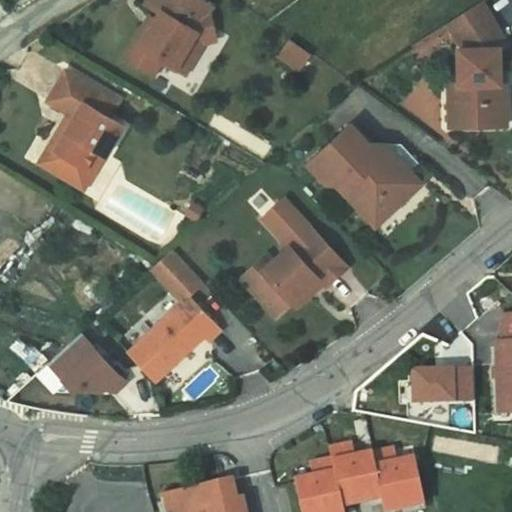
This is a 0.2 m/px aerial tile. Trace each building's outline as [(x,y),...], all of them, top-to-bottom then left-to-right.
[(212,6),(201,0),(148,0),(147,3),(162,11),(156,20),(150,30),(144,27),(126,57),(154,73),(163,59),(177,67),(198,33),(213,28),(209,12),(212,6)] [(486,126),(486,102),(506,101),(505,83),(501,83),(499,49),(508,44),(482,2),(447,24),(463,49),(459,49),(460,84),(461,102),(450,102),(450,127),(486,126)] [(150,17),(144,27),(150,30),(156,20),(150,17)] [(216,39),(213,28),(198,33),(177,67),(186,73),(205,42),(216,39)] [(310,54),(290,40),(279,56),(299,70),(310,54)] [(87,168),(97,150),(105,154),(107,155),(125,125),(109,116),(118,101),(66,71),(48,101),(69,114),(76,117),(68,131),(61,128),(40,164),(73,182),(82,165),(87,168)] [(449,84),(450,102),(461,102),(460,84),(449,84)] [(507,125),(506,101),(486,102),(486,126),(507,125)] [(69,114),(61,128),(68,131),(76,117),(69,114)] [(327,183),(332,178),(362,211),(380,194),(393,209),(421,183),(409,170),(405,174),(401,169),(405,165),(385,144),(369,143),(352,125),(309,164),(327,183)] [(87,168),(82,165),(73,182),(85,190),(105,154),(97,150),(87,168)] [(375,225),(393,209),(380,194),(362,211),(375,225)] [(302,258),(323,239),(288,200),(267,220),(290,245),(302,258)] [(203,209),(194,203),(187,215),(196,220),(203,209)] [(348,266),(323,239),(302,258),(290,245),(274,261),(263,271),(267,275),(251,289),(276,316),(291,302),(318,277),(323,283),(327,286),(348,266)] [(205,283),(173,249),(151,269),(182,302),(190,296),(205,283)] [(241,277),(251,289),(267,275),(263,271),(274,261),(267,253),(241,277)] [(318,277),(291,302),(296,308),(323,283),(318,277)] [(484,289),(477,295),(483,303),(490,297),(484,289)] [(210,341),(222,329),(190,296),(182,302),(129,352),(155,380),(172,364),(174,366),(206,336),(210,341)] [(498,343),(500,412),(511,411),(511,316),(503,316),(504,343),(498,343)] [(71,342),(49,363),(73,388),(103,389),(108,384),(115,392),(126,381),(96,348),(85,358),(71,342)] [(416,401),(475,400),(474,370),(418,372),(415,375),(416,401)] [(315,476),(297,479),(303,511),(345,511),(344,505),(360,502),(359,497),(370,494),(371,500),(383,497),(385,511),(403,508),(401,502),(412,500),(413,505),(426,503),(417,458),(399,462),(396,448),(357,456),(354,443),(332,447),(334,458),(312,462),(315,476)] [(232,479),(173,492),(177,511),(246,511),(243,498),(237,499),(232,479)] [(177,511),(173,492),(162,494),(166,511),(177,511)]
